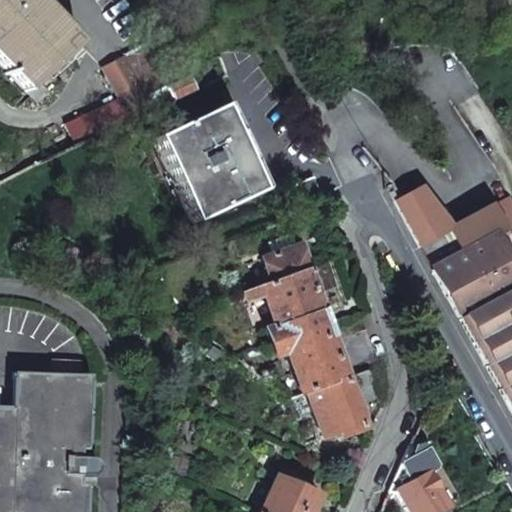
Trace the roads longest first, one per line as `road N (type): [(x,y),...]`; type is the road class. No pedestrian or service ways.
road 1 (residential): [(353,161),(401,417),(355,511)]
road 2 (residential): [(353,161),(511,450)]
